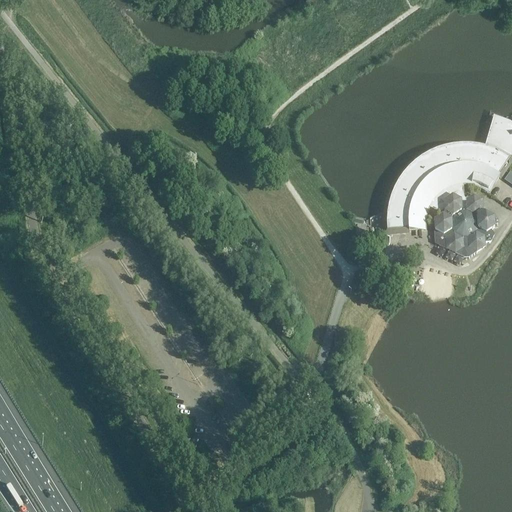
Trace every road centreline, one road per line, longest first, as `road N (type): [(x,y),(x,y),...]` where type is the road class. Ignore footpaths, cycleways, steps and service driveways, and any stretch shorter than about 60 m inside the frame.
road 1 (unknown): [(217,511),(219,499),(289,444),(314,405),(11,24)]
road 2 (tertiary): [(199,511),(43,265),(0,51)]
